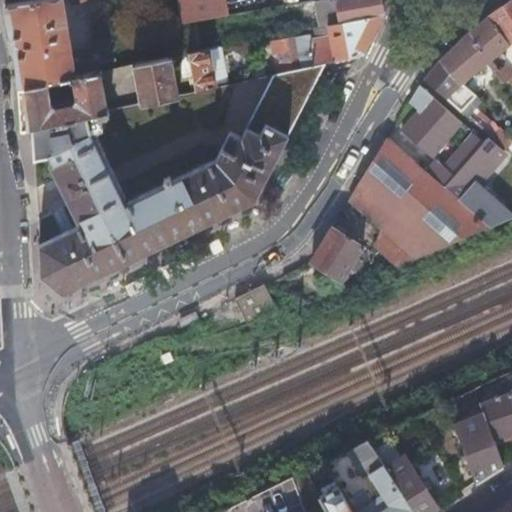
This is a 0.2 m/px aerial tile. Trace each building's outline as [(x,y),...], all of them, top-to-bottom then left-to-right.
[(62,0),(20,0),(4,3),(17,59),(19,84),(47,79),(71,74),(75,73),(70,50),(70,47),(65,47),(59,12),(64,11),(62,0)] [(382,13),(380,0),(312,0),(318,26),(327,24),(382,13)] [(511,0),(508,0),(486,14),(447,50),(443,54),(440,57),(439,58),(460,84),(461,83),(487,62),(504,82),(508,79),(509,80),(511,77),(511,74),(505,66),(500,70),(491,59),(511,43),(511,0)] [(363,54),(383,13),(382,13),(327,24),(330,36),(314,39),(310,40),(308,33),(269,41),(276,73),(324,63),(363,54)] [(197,19),(181,22),(187,50),(203,47),(197,19)] [(96,45),(70,50),(75,73),(101,68),(96,45)] [(203,47),(187,50),(187,51),(194,90),(220,85),(219,79),(214,80),(208,47),(207,46),(203,47)] [(179,93),(171,54),(132,62),(140,102),(179,93)] [(425,77),(423,79),(476,124),(488,116),(478,106),(482,101),(461,83),(460,84),(439,58),(437,60),(431,68),(429,71),(427,73),(425,77)] [(324,63),(276,73),(273,74),(241,137),(230,132),(216,159),(127,203),(124,198),(127,197),(93,127),(102,125),(98,111),(33,125),(36,155),(50,152),(54,161),(50,164),(79,220),(82,218),(85,223),(40,245),(42,272),(63,290),(256,197),(324,63)] [(227,73),(228,83),(267,75),(265,65),(227,73)] [(47,79),(19,84),(22,127),(33,125),(98,111),(108,108),(101,68),(75,73),(71,74),(75,96),(74,101),(73,101),(69,98),(59,100),(57,104),(56,104),(51,100),(47,79)] [(409,100),(408,101),(418,110),(402,129),(431,154),(461,121),(420,84),(414,92),(409,100)] [(493,139),(504,149),(511,141),(511,139),(502,130),(493,139)] [(437,158),(426,170),(443,185),(482,141),(471,131),(443,162),(437,158)] [(383,229),(416,258),(490,226),(443,185),(426,170),(387,136),(348,200),(382,228),(383,229)] [(482,141),(443,185),(490,226),(511,217),(475,185),(501,153),(484,139),(482,141)] [(362,244),(332,226),(311,259),(340,278),(348,265),(354,269),(360,259),(354,255),(362,244)] [(410,261),(416,258),(383,229),(382,228),(374,243),(397,263),(409,258),(410,261)] [(276,307),(264,283),(234,297),(246,322),(276,307)] [(511,391),(480,401),(485,419),(492,438),(511,430),(511,387),(510,389),(511,391)] [(460,435),(476,482),(501,466),(492,438),(485,419),(478,421),(481,428),(460,435)] [(384,465),(367,439),(354,446),(371,473),(384,465)] [(371,473),(354,446),(324,460),(335,481),(351,511),(368,511),(382,503),(385,508),(391,503),(383,491),(382,491),(371,473)] [(414,511),(429,511),(437,507),(404,454),(390,463),(395,469),(389,473),(414,511)] [(414,511),(389,473),(384,465),(371,473),(382,491),(383,491),(391,503),(385,508),(382,503),(368,511),(414,511)] [(306,511),(294,475),(217,511),(306,511)] [(351,511),(335,481),(317,493),(326,511),(333,508),(335,511),(351,511)]
